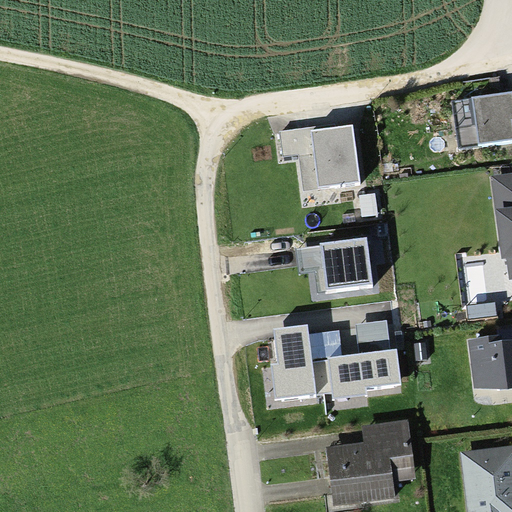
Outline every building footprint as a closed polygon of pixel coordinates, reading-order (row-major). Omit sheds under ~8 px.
[(511,93),(451,102),(457,148),(511,140),(511,93)] [(317,187),(358,183),(352,125),(279,133),(281,157),(314,154),(317,187)] [(511,174),(490,177),(500,261),(505,260),(507,279),(511,278),(511,174)] [(366,232),(314,239),(315,246),(297,249),(300,271),(318,269),(321,292),(373,285),(366,232)] [(511,338),(472,342),(475,385),(511,382),(511,338)] [(368,452),(333,456),(339,511),(393,505),(389,463),(407,461),(404,428),(366,432),(368,452)] [(511,511),(511,444),(462,450),(468,511),(511,511)]
